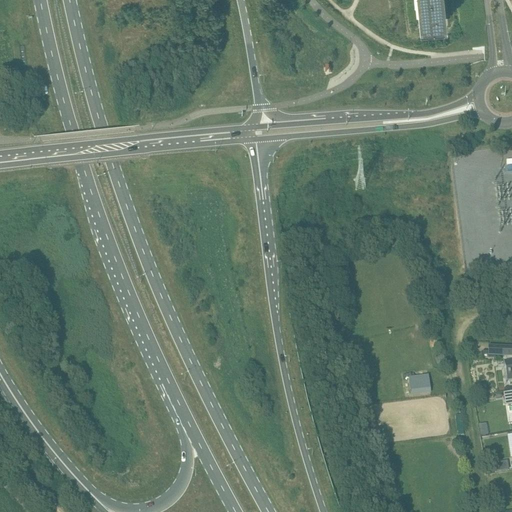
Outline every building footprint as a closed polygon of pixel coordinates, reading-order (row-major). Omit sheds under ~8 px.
[(417,0),(420,25),(443,22),(441,0),(417,0)] [(409,282),(412,291),(414,291),(425,287),(424,281),(423,278),(412,281),(409,282)] [(511,346),(488,346),(488,357),(506,357),(508,357),(509,362),(507,362),(509,375),(508,375),(508,378),(509,378),(510,384),(511,383),(511,346)] [(409,378),(411,392),(430,390),(428,375),(409,378)] [(490,473),(508,470),(507,461),(489,464),(490,473)]
